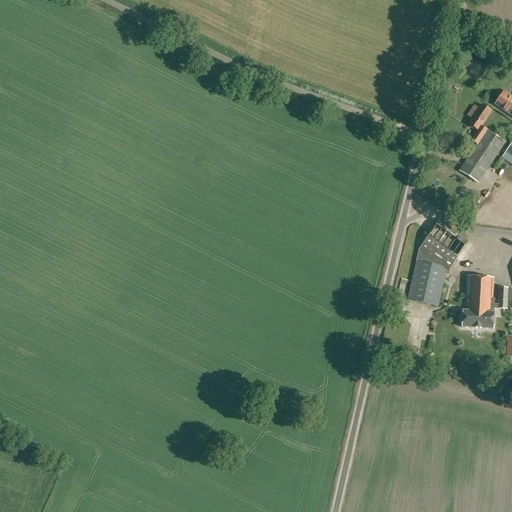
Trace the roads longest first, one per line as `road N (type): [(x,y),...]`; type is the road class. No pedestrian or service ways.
road 1 (unclassified): [(336,511),(423,135)]
road 2 (unclassified): [(423,135),(262,77),(104,0)]
road 3 (unclassified): [(423,135),(454,13)]
